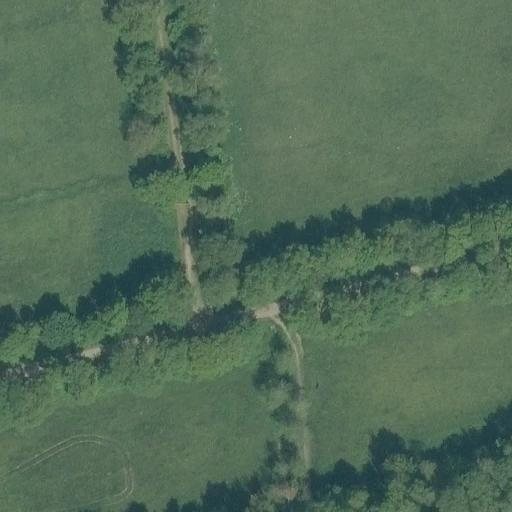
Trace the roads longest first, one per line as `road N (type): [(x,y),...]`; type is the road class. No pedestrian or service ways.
road 1 (unclassified): [(0,380),(511,251)]
road 2 (track): [(198,330),(155,0)]
